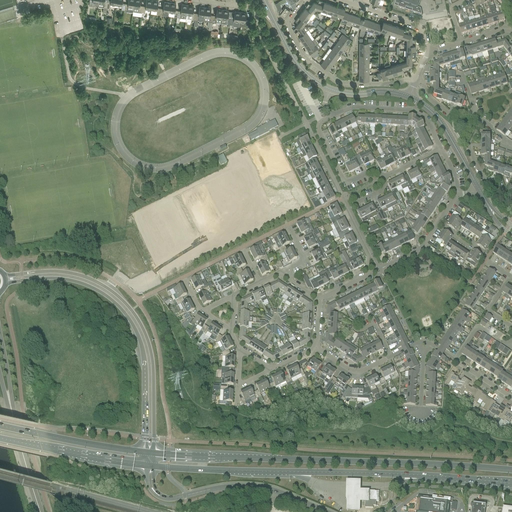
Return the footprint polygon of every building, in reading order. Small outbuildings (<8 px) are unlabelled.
[(98,0),(99,3),(104,4),(104,7),(103,12),(106,13),(107,8),(108,1),(105,1),(104,0),(98,0)] [(122,6),(121,10),(124,10),(125,4),(122,3),(122,0),(116,0),(116,5),(122,6)] [(134,8),(134,0),(128,0),(128,4),(125,4),(124,10),(128,10),(133,11),(134,8)] [(133,11),(142,12),(143,6),(140,6),(140,0),(134,0),(134,8),(133,11)] [(151,10),(153,0),(151,0),(146,0),(146,6),(143,6),(142,12),(145,13),(146,9),(151,10)] [(160,15),(161,8),(158,8),(159,1),(153,0),(151,10),(152,10),(157,11),(157,14),(160,15)] [(321,10),(324,2),(319,0),(318,3),(314,2),(316,8),(321,10)] [(398,8),(405,10),(406,7),(413,10),(412,12),(422,16),(421,9),(418,8),(419,5),(420,2),(419,1),(419,0),(395,0),(395,1),(396,1),(395,4),(399,5),(398,8)] [(169,12),(170,3),(164,2),(163,9),(161,8),(160,15),(169,16),(169,12)] [(316,8),(314,2),(311,5),(309,3),(305,8),(312,13),(316,8)] [(327,12),(329,3),(324,2),(321,10),(327,12)] [(176,3),(170,3),(169,12),(175,13),(174,17),(177,17),(178,11),(175,10),(176,3)] [(186,18),(188,5),(182,4),(181,11),(178,11),(177,17),(177,22),(180,23),(180,17),(186,18)] [(194,6),(188,5),(186,18),(192,19),(195,19),(196,13),(193,13),(194,6)] [(337,15),(340,7),(335,5),(332,14),(330,18),(335,19),(337,15)] [(204,21),(206,7),(200,7),(199,14),(196,13),(195,19),(195,20),(195,22),(194,26),(197,26),(198,22),(198,20),(204,21)] [(213,22),(213,16),(210,15),(211,8),(206,7),(204,21),(208,21),(207,26),(209,26),(208,29),(212,30),(213,22)] [(285,17),(290,10),(285,7),(280,14),(285,17)] [(345,9),(340,7),(337,15),(342,17),(344,12),(345,9)] [(312,13),(305,8),(302,12),(309,17),(312,13)] [(222,19),(223,10),(217,9),(216,16),(213,16),(213,22),(216,22),(216,18),(222,19)] [(221,23),(230,24),(231,18),(228,18),(229,11),(223,10),(221,23)] [(239,22),(241,12),(235,11),(234,18),(231,18),(230,24),(233,25),(233,26),(239,26),(239,25),(240,22),(239,22)] [(499,23),(497,13),(496,11),(490,12),(491,15),(494,25),(499,23)] [(252,21),(249,21),(249,20),(246,20),(247,13),(241,12),(239,22),(240,22),(239,25),(251,27),(252,21)] [(309,17),(302,12),(299,16),(306,22),(309,17)] [(347,23),(350,14),(344,12),(342,17),(340,21),(347,23)] [(505,21),(502,12),(497,13),(499,23),(505,21)] [(353,26),(356,16),(350,14),(347,23),(353,26)] [(494,25),(491,15),(486,17),(489,26),(494,25)] [(302,26),(306,22),(299,16),(295,21),(298,23),(296,26),(302,26)] [(367,30),(370,21),(364,19),(362,19),(362,18),(356,16),(353,26),(354,26),(359,27),(361,28),(367,30)] [(474,17),(468,19),(472,31),(478,30),(475,20),(474,17)] [(489,26),(486,17),(480,19),(483,28),(489,26)] [(468,19),(463,21),(464,24),(467,33),(472,31),(468,19)] [(483,28),(480,19),(475,20),(478,30),(483,28)] [(373,32),(376,23),(370,21),(367,30),(373,32)] [(386,32),(389,23),(383,21),(382,25),(383,25),(381,30),(380,33),(385,35),(386,32)] [(381,30),(383,25),(382,25),(376,23),(373,32),(379,34),(380,33),(381,30)] [(391,33),(394,25),(389,23),(386,32),(391,33)] [(467,33),(464,24),(458,26),(461,35),(467,33)] [(396,35),(399,27),(394,25),(391,33),(396,35)] [(306,26),(302,26),(296,26),(298,30),(295,32),(299,36),(306,31),(308,30),(308,29),(306,26)] [(401,37),(404,28),(399,27),(396,35),(401,37)] [(409,30),(404,28),(401,37),(407,39),(412,35),(408,34),(409,30)] [(302,41),(309,36),(306,31),(299,36),(302,41)] [(348,45),(351,40),(343,34),(339,39),(348,45)] [(412,39),(412,35),(407,39),(407,45),(416,45),(416,39),(412,39)] [(305,45),(312,40),(309,36),(302,41),(305,45)] [(344,50),(348,45),(339,39),(336,44),(344,50)] [(500,39),(495,41),(498,49),(503,47),(506,41),(501,42),(500,39)] [(308,50),(315,44),(312,40),(305,45),(308,50)] [(508,45),(506,41),(503,47),(507,52),(511,48),(511,43),(511,42),(508,45)] [(318,43),(315,44),(308,50),(311,54),(315,51),(319,49),(321,46),(318,43)] [(340,55),(344,50),(336,44),(332,49),(340,55)] [(336,60),(340,55),(332,49),(328,54),(336,60)] [(332,65),(336,60),(328,54),(324,59),(332,65)] [(455,63),(452,54),(447,56),(450,64),(451,67),(456,66),(455,63)] [(416,61),(416,56),(407,55),(407,61),(406,61),(412,65),(412,61),(416,61)] [(445,66),(442,57),(437,59),(438,62),(434,64),(439,68),(445,66)] [(329,71),(332,65),(324,59),(321,65),(329,71)] [(408,67),(412,65),(406,61),(401,63),(404,72),(409,70),(408,67)] [(393,75),(391,66),(390,64),(385,66),(385,68),(388,77),(393,75)] [(439,74),(439,68),(434,64),(434,68),(430,68),(430,73),(439,74)] [(508,83),(506,79),(504,74),(498,76),(501,85),(508,83)] [(501,85),(498,76),(492,78),(495,87),(501,85)] [(495,87),(492,78),(486,79),(489,89),(495,87)] [(489,89),(486,79),(480,81),(483,91),(489,89)] [(483,91),(480,81),(474,83),(477,93),(483,91)] [(477,93),(474,83),(468,85),(471,95),(477,93)] [(439,90),(439,84),(430,84),(430,90),(433,90),(433,94),(439,90)] [(441,101),(444,92),(439,90),(433,94),(437,95),(436,99),(441,101)] [(465,99),(460,97),(457,106),(462,107),(465,99)] [(352,116),(347,119),(350,126),(356,124),(352,116)] [(407,125),(408,125),(412,125),(412,127),(413,128),(415,127),(417,131),(414,132),(415,132),(423,128),(420,121),(415,118),(408,117),(408,119),(407,125)] [(346,129),(350,126),(347,119),(342,121),(346,129)] [(511,126),(504,120),(500,125),(508,131),(511,126)] [(269,132),(274,129),(278,127),(274,121),(256,130),(257,132),(248,136),(250,142),(269,132)] [(346,129),(342,121),(337,123),(341,131),(346,129)] [(341,131),(337,123),(332,126),(333,127),(338,138),(340,138),(339,136),(342,134),(341,131)] [(504,136),(508,131),(500,125),(496,130),(504,136)] [(333,127),(328,129),(333,141),(338,138),(333,127)] [(414,132),(411,134),(412,136),(414,138),(417,137),(425,133),(422,128),(423,128),(415,132),(414,132)] [(490,140),(490,135),(488,135),(488,132),(485,132),(484,133),(483,134),(483,135),(481,134),(481,140),(490,140)] [(298,148),(309,143),(307,138),(304,133),(301,135),(303,139),(296,143),(298,148)] [(427,138),(425,133),(417,137),(418,140),(415,142),(416,144),(427,138)] [(430,143),(427,138),(416,144),(418,148),(430,143)] [(312,148),(311,146),(312,146),(310,143),(310,144),(309,143),(298,148),(298,149),(300,153),(304,152),(312,148)] [(432,148),(430,143),(418,148),(421,153),(432,148)] [(410,156),(408,151),(405,146),(400,149),(405,158),(410,156)] [(306,157),(314,153),(312,148),(304,152),(301,153),(302,156),(300,157),(301,159),(303,158),(306,157)] [(405,158),(401,151),(400,149),(400,148),(397,149),(395,150),(394,148),(391,149),(393,153),(396,159),(398,157),(400,161),(405,158)] [(368,155),(365,156),(369,164),(374,161),(369,151),(366,152),(368,155)] [(271,152),(262,156),(264,160),(273,156),(271,152)] [(317,158),(314,153),(306,157),(309,162),(317,158)] [(364,166),(369,164),(365,156),(363,153),(356,156),(360,165),(362,164),(364,166)] [(216,158),(220,166),(227,163),(223,155),(216,158)] [(395,163),(392,156),(389,157),(388,155),(385,156),(390,166),(395,163)] [(273,156),(264,160),(266,164),(275,159),(273,156)] [(356,156),(353,158),(355,162),(350,164),(354,171),(359,169),(358,166),(360,165),(356,156)] [(390,166),(385,156),(383,157),(384,160),(382,161),(385,168),(390,166)] [(425,162),(426,164),(430,162),(431,165),(439,161),(437,156),(425,162)] [(490,162),(490,156),(481,156),(481,162),(485,162),(485,166),(490,162)] [(275,159),(266,164),(268,167),(277,163),(275,159)] [(381,159),(376,161),(380,171),(385,168),(382,161),(381,159)] [(315,160),(304,166),(307,171),(318,165),(315,160)] [(441,166),(439,161),(431,165),(433,168),(429,170),(430,172),(441,166)] [(493,173),(496,164),(490,162),(485,166),(489,167),(488,171),(493,173)] [(277,163),(268,167),(270,171),(279,167),(277,163)] [(354,171),(350,164),(345,166),(349,174),(354,171)] [(498,174),(501,166),(496,164),(493,173),(498,174)] [(256,171),(252,173),(257,182),(262,180),(261,177),(264,176),(259,165),(254,167),(256,171)] [(320,170),(318,165),(307,171),(309,175),(320,170)] [(444,171),(441,166),(430,172),(431,174),(435,172),(436,175),(444,171)] [(279,167),(270,171),(272,175),(282,170),(280,170),(279,167)] [(509,174),(511,175),(511,170),(511,169),(506,168),(503,176),(508,178),(509,174)] [(417,169),(412,172),(415,179),(420,177),(417,169)] [(282,170),(272,175),(273,174),(275,178),(284,174),(282,170)] [(314,179),(323,175),(320,170),(309,175),(312,180),(314,179)] [(446,176),(444,171),(436,175),(438,178),(439,180),(446,176)] [(415,179),(412,172),(407,174),(409,178),(406,179),(412,191),(415,189),(411,181),(415,179)] [(252,173),(247,176),(252,185),(257,182),(252,173)] [(284,174),(275,178),(277,182),(286,177),(284,174)] [(325,180),(323,175),(314,179),(317,184),(325,180)] [(447,175),(446,176),(439,180),(441,183),(441,185),(439,189),(438,189),(445,193),(445,194),(446,194),(450,188),(450,182),(451,182),(447,175)] [(247,176),(241,178),(246,188),(252,185),(247,176)] [(286,177),(277,182),(279,185),(288,181),(286,177)] [(410,187),(406,179),(404,180),(402,177),(397,179),(402,190),(407,188),(409,192),(412,191),(410,187)] [(241,178),(236,181),(241,190),(246,188),(241,178)] [(403,192),(397,179),(392,182),(396,189),(400,187),(403,192)] [(327,185),(325,180),(317,184),(319,189),(327,185)] [(236,181),(231,184),(236,193),(241,190),(236,181)] [(288,181),(279,185),(281,189),(289,185),(288,181)] [(396,189),(392,182),(387,184),(396,202),(399,201),(395,194),(398,193),(396,189)] [(231,184),(225,186),(230,196),(236,193),(231,184)] [(289,185),(281,189),(283,193),(281,193),(281,194),(291,189),(289,185)] [(330,189),(327,185),(319,189),(317,190),(319,195),(322,193),(330,189)] [(225,186),(220,189),(225,199),(230,196),(225,186)] [(220,189),(215,192),(219,201),(225,199),(220,189)] [(291,189),(281,194),(283,197),(292,193),(290,190),(291,189)] [(332,194),(330,189),(322,193),(324,198),(332,194)] [(442,198),(445,194),(445,193),(438,189),(436,191),(435,193),(442,198)] [(215,192),(209,195),(214,204),(219,201),(215,192)] [(292,193),(283,197),(285,201),(294,197),(292,193)] [(439,203),(442,198),(435,193),(432,198),(439,203)] [(324,198),(322,199),(324,204),(335,199),(332,194),(324,198)] [(209,195),(204,197),(209,207),(214,204),(209,195)] [(391,195),(386,197),(391,208),(396,205),(391,195)] [(204,197),(199,200),(203,209),(209,207),(204,197)] [(294,197),(285,201),(287,205),(296,201),(294,197)] [(391,208),(386,197),(382,200),(387,210),(391,208)] [(193,198),(188,201),(194,211),(197,209),(198,212),(203,209),(199,200),(195,202),(193,198)] [(273,198),(265,202),(267,208),(275,203),(273,198)] [(436,207),(439,203),(432,198),(430,200),(427,198),(426,200),(436,207)] [(387,210),(382,200),(377,202),(381,211),(382,211),(383,214),(387,212),(387,210)] [(436,207),(426,200),(425,202),(428,204),(426,207),(433,212),(436,207)] [(296,201),(287,205),(289,209),(298,204),(296,201)] [(275,203),(267,208),(270,212),(278,208),(275,203)] [(298,204),(289,209),(291,213),(300,208),(298,204)] [(331,213),(339,209),(336,204),(327,209),(328,211),(330,210),(331,213)] [(376,214),(372,205),(367,207),(372,218),(376,216),(380,222),(383,221),(379,213),(376,214)] [(372,218),(367,207),(362,210),(368,222),(370,221),(369,220),(372,218)] [(430,216),(433,212),(426,207),(424,209),(421,207),(420,209),(430,216)] [(278,208),(270,212),(272,217),(280,213),(278,208)] [(339,209),(331,213),(327,215),(331,222),(339,218),(338,216),(341,214),(339,209)] [(427,221),(430,216),(420,209),(419,209),(423,212),(421,214),(418,212),(417,214),(427,221)] [(368,222),(362,210),(357,212),(361,220),(361,219),(363,223),(367,221),(368,222)] [(471,211),(470,214),(483,222),(485,220),(471,211)] [(244,213),(236,217),(239,222),(247,218),(244,213)] [(280,213),(272,217),(275,222),(283,218),(280,213)] [(419,218),(417,220),(424,225),(427,221),(417,214),(416,215),(419,218)] [(451,229),(458,219),(453,216),(447,226),(451,229)] [(247,218),(239,222),(241,227),(249,223),(247,218)] [(340,221),(339,218),(331,222),(333,225),(335,230),(339,228),(346,224),(344,219),(340,221)] [(298,229),(309,224),(306,219),(296,224),(298,229)] [(456,231),(462,222),(458,219),(451,229),(456,231)] [(465,230),(471,220),(469,219),(468,220),(466,219),(461,227),(465,230)] [(411,223),(414,225),(420,229),(421,230),(424,225),(417,220),(416,223),(412,221),(411,223)] [(470,233),(475,225),(471,222),(472,220),(471,220),(465,230),(470,233)] [(227,221),(221,225),(224,231),(231,228),(227,221)] [(249,223),(241,227),(244,232),(252,228),(249,223)] [(480,226),(478,225),(476,223),(470,233),(474,236),(480,226)] [(313,231),(312,228),(309,224),(298,229),(301,234),(304,233),(305,235),(313,231)] [(349,229),(346,224),(335,230),(339,237),(344,235),(342,232),(349,229)] [(411,232),(412,232),(416,235),(420,229),(414,225),(412,228),(410,230),(411,232)] [(479,239),(482,235),(484,231),(482,229),(483,228),(480,226),(474,236),(479,239)] [(231,228),(224,231),(228,238),(234,234),(231,228)] [(252,228),(244,232),(246,237),(254,233),(252,228)] [(414,240),(412,235),(408,228),(406,230),(408,233),(405,235),(409,242),(414,240)] [(442,243),(448,233),(444,230),(438,240),(442,243)] [(317,239),(313,231),(305,235),(306,238),(303,239),(306,244),(317,239)] [(205,232),(199,236),(203,242),(209,239),(205,232)] [(409,242),(405,235),(402,236),(400,232),(398,233),(404,245),(409,242)] [(398,233),(396,234),(398,238),(395,240),(399,247),(404,245),(398,233)] [(451,239),(452,238),(452,237),(453,236),(451,235),(448,233),(442,243),(444,244),(443,246),(445,247),(444,249),(445,249),(451,239)] [(234,234),(228,238),(231,244),(237,241),(234,234)] [(287,239),(284,234),(278,237),(277,234),(271,237),(275,244),(278,243),(287,239)] [(333,240),(334,243),(344,238),(345,239),(343,240),(342,241),(341,242),(342,244),(343,244),(344,244),(346,243),(354,239),(351,234),(345,237),(344,235),(339,237),(333,240)] [(481,248),(487,238),(483,235),(476,245),(481,248)] [(399,247),(395,240),(392,241),(391,237),(389,238),(394,250),(399,247)] [(394,250),(389,238),(387,239),(388,243),(386,244),(389,252),(394,250)] [(485,251),(491,241),(487,238),(481,248),(485,251)] [(209,239),(203,242),(206,249),(212,246),(209,239)] [(289,244),(287,239),(278,243),(281,248),(278,249),(279,252),(285,249),(283,247),(289,244)] [(324,244),(323,242),(319,243),(319,244),(317,239),(306,244),(308,249),(317,245),(319,247),(324,244)] [(355,245),(356,244),(354,239),(346,243),(344,244),(343,244),(346,249),(347,251),(349,250),(349,251),(356,247),(355,245)] [(383,246),(381,242),(379,243),(380,246),(384,253),(384,255),(389,252),(386,244),(383,246)] [(449,255),(455,245),(450,242),(445,250),(448,252),(447,253),(449,255)] [(497,256),(502,249),(499,247),(502,244),(500,242),(493,253),(497,256)] [(255,248),(249,251),(252,256),(260,252),(262,251),(260,246),(259,243),(254,246),(255,248)] [(384,253),(380,246),(377,247),(375,243),(373,245),(379,256),(384,253)] [(453,258),(460,248),(455,245),(449,255),(453,258)] [(212,246),(206,249),(209,255),(215,252),(212,246)] [(502,259),(509,248),(507,247),(505,251),(502,249),(497,256),(502,259)] [(458,261),(464,251),(460,248),(453,258),(455,259),(456,258),(459,259),(458,261)] [(506,262),(511,255),(508,253),(511,250),(509,248),(502,259),(506,262)] [(286,252),(285,249),(279,252),(281,255),(283,253),(286,258),(294,254),(292,249),(286,252)] [(320,250),(311,254),(313,259),(321,256),(324,254),(322,249),(320,250)] [(470,265),(478,252),(475,251),(473,250),(472,251),(467,259),(465,262),(470,265)] [(464,251),(458,261),(460,262),(459,263),(462,264),(463,262),(469,254),(464,251)] [(263,257),(260,252),(252,256),(254,261),(260,258),(261,261),(267,258),(265,255),(263,257)] [(476,265),(482,256),(482,255),(480,254),(478,252),(470,265),(474,268),(476,265)] [(358,269),(363,266),(360,259),(357,260),(354,255),(353,253),(351,254),(353,258),(358,269)] [(297,259),(294,254),(286,258),(288,263),(297,259)] [(349,269),(343,256),(342,255),(339,256),(343,265),(344,266),(340,269),(343,276),(348,274),(347,270),(349,269)] [(346,255),(343,256),(349,269),(352,268),(353,271),(358,269),(353,258),(348,260),(346,255)] [(227,259),(231,266),(234,265),(243,261),(240,256),(234,259),(233,256),(227,259)] [(323,261),(321,256),(313,259),(316,264),(323,261)] [(259,271),(268,267),(265,262),(268,261),(267,258),(261,261),(263,264),(257,266),(259,271)] [(245,266),(243,261),(234,265),(236,270),(234,271),(235,274),(241,271),(239,269),(245,266)] [(343,276),(340,269),(339,269),(338,265),(335,266),(337,270),(335,271),(338,278),(339,278),(340,279),(342,278),(342,277),(343,276)] [(273,271),(271,266),(268,268),(268,267),(259,271),(262,276),(273,271)] [(338,278),(333,267),(325,271),(329,279),(332,278),(333,281),(338,278)] [(496,274),(489,269),(486,274),(493,279),(496,274)] [(242,274),(241,271),(235,274),(239,282),(242,280),(250,276),(248,271),(242,274)] [(327,280),(329,279),(325,271),(318,275),(320,279),(324,286),(329,283),(327,280)] [(193,286),(201,281),(199,276),(202,275),(200,272),(195,275),(196,278),(190,281),(193,286)] [(493,279),(486,274),(483,278),(490,283),(493,279)] [(231,280),(229,277),(228,275),(225,276),(227,279),(222,281),(226,290),(231,287),(228,282),(231,280)] [(253,281),(250,276),(242,280),(244,285),(253,281)] [(308,281),(306,276),(305,277),(303,278),(302,278),(306,286),(310,284),(314,291),(319,288),(315,281),(313,278),(308,281)] [(226,290),(222,281),(221,281),(220,279),(216,281),(214,278),(211,279),(213,282),(213,283),(216,288),(218,287),(221,292),(226,290)] [(490,283),(483,278),(480,283),(487,288),(490,283)] [(324,286),(320,279),(315,281),(319,288),(324,286)] [(208,287),(204,280),(202,281),(201,281),(193,286),(195,291),(201,288),(203,290),(208,287)] [(271,292),(278,289),(278,281),(268,287),(271,292)] [(282,291),(286,286),(278,281),(278,289),(278,288),(282,291)] [(373,283),(374,284),(377,291),(382,288),(378,281),(373,283)] [(487,288),(480,283),(477,287),(484,292),(487,288)] [(374,284),(369,287),(373,294),(378,292),(377,291),(374,284)] [(176,288),(174,285),(166,290),(167,290),(168,292),(173,290),(175,294),(184,290),(181,285),(176,288)] [(505,299),(511,288),(507,285),(502,293),(505,294),(503,298),(505,299)] [(283,295),(288,298),(293,291),(286,286),(282,291),(285,293),(283,295)] [(200,301),(209,297),(207,292),(210,290),(208,287),(203,290),(204,293),(198,296),(200,301)] [(272,294),(271,292),(268,287),(263,289),(267,297),(272,294)] [(373,294),(369,287),(364,289),(368,297),(373,294)] [(484,292),(477,287),(474,292),(481,297),(484,292)] [(368,297),(364,289),(359,291),(363,299),(368,297)] [(182,301),(181,298),(186,295),(184,290),(175,294),(178,299),(175,301),(176,304),(182,301)] [(266,300),(265,298),(261,290),(256,292),(260,300),(262,304),(264,303),(263,302),(266,300)] [(293,301),(297,294),(293,291),(288,298),(286,302),(290,305),(293,301)] [(363,299),(359,291),(355,294),(358,302),(363,299)] [(256,292),(249,296),(252,302),(254,300),(255,303),(260,300),(256,292)] [(481,297),(474,292),(471,297),(478,301),(481,297)] [(299,302),(301,304),(305,298),(297,294),(293,301),(297,304),(299,302)] [(358,302),(355,294),(350,296),(354,304),(358,302)] [(247,304),(252,302),(249,296),(241,300),(247,304)] [(354,304),(350,296),(345,299),(349,306),(354,304)] [(203,306),(211,302),(212,302),(209,297),(200,301),(203,306)] [(478,301),(471,297),(468,301),(475,306),(478,301)] [(349,306),(345,299),(340,301),(344,309),(349,306)] [(183,303),(182,301),(176,304),(178,306),(181,305),(183,310),(192,305),(189,300),(183,303)] [(344,309),(340,301),(335,304),(334,302),(330,304),(330,306),(329,307),(333,309),(337,307),(339,311),(344,309)] [(475,306),(468,301),(465,306),(475,312),(476,310),(473,308),(475,306)] [(194,310),(192,305),(183,310),(185,315),(183,316),(184,319),(190,316),(188,313),(194,310)] [(381,317),(392,311),(389,306),(380,310),(382,313),(380,314),(381,317)] [(337,320),(337,314),(333,314),(333,309),(329,307),(328,309),(327,309),(327,316),(328,316),(328,319),(337,320)] [(241,309),(240,317),(249,318),(249,312),(247,312),(247,309),(241,309)] [(462,310),(459,315),(469,322),(471,320),(468,318),(470,315),(462,310)] [(311,319),(311,311),(305,311),(305,314),(302,314),(302,319),(311,319)] [(395,316),(392,311),(381,317),(382,319),(385,318),(386,321),(395,316)] [(192,319),(189,323),(188,324),(191,325),(193,323),(197,326),(203,318),(198,315),(194,320),(192,319)] [(469,322),(459,315),(455,320),(463,325),(465,323),(468,324),(469,322)] [(386,327),(398,322),(395,316),(386,321),(388,324),(385,325),(386,327)] [(207,321),(203,318),(197,326),(202,329),(200,331),(203,333),(206,328),(204,326),(207,321)] [(302,319),(302,320),(302,326),(310,327),(311,319),(302,319)] [(463,325),(455,320),(452,325),(463,332),(464,330),(462,328),(463,325)] [(480,325),(483,327),(485,328),(488,323),(483,320),(480,325)] [(400,327),(398,322),(386,327),(388,330),(390,328),(392,331),(400,327)] [(206,328),(203,333),(205,335),(204,336),(209,339),(217,327),(212,324),(209,330),(206,328)] [(463,332),(452,325),(449,330),(457,335),(459,333),(461,334),(463,332)] [(310,335),(310,327),(302,326),(301,331),(304,331),(304,335),(310,335)] [(218,336),(221,330),(217,327),(209,339),(213,342),(214,341),(216,342),(221,338),(218,336)] [(392,338),(403,333),(400,327),(392,331),(393,334),(391,336),(392,338)] [(248,329),(239,328),(239,340),(245,337),(246,329),(248,329)] [(336,331),(327,330),(327,334),(325,333),(325,342),(326,342),(331,339),(331,336),(336,336),(336,331)] [(457,335),(449,330),(445,335),(456,342),(457,340),(455,338),(457,335)] [(406,338),(403,333),(392,338),(393,341),(396,339),(397,342),(406,338)] [(456,342),(445,335),(442,340),(450,345),(452,343),(454,344),(456,342)] [(239,340),(240,341),(247,345),(250,340),(245,337),(239,340)] [(222,341),(221,338),(216,342),(217,344),(220,342),(222,347),(231,343),(228,338),(222,341)] [(411,349),(409,350),(408,347),(406,345),(408,343),(406,338),(397,342),(399,345),(396,346),(397,349),(401,347),(402,350),(404,353),(398,356),(400,358),(404,356),(406,359),(405,359),(405,360),(413,356),(414,355),(411,349)] [(250,340),(247,345),(253,349),(258,342),(253,339),(252,341),(250,340)] [(342,342),(337,339),(335,343),(332,341),(327,343),(326,344),(333,349),(334,347),(337,349),(342,342)] [(383,349),(377,339),(375,340),(376,343),(374,344),(378,352),(383,349)] [(290,343),(294,351),(302,347),(299,341),(296,343),(295,340),(290,343)] [(442,355),(444,353),(446,350),(449,352),(451,350),(448,348),(450,345),(442,340),(439,345),(441,347),(439,349),(437,352),(435,351),(432,356),(433,357),(441,362),(440,361),(441,358),(444,360),(446,358),(442,355)] [(348,342),(346,341),(344,344),(342,342),(337,349),(342,352),(348,342)] [(258,342),(253,349),(258,352),(262,345),(258,342)] [(350,344),(348,342),(342,352),(346,355),(351,348),(348,347),(350,344)] [(233,347),(231,343),(222,347),(224,351),(221,353),(222,355),(229,353),(227,350),(233,347)] [(378,352),(374,344),(371,345),(369,343),(367,344),(373,354),(378,352)] [(292,351),(290,347),(288,344),(283,346),(287,354),(292,351)] [(367,344),(365,345),(367,348),(364,349),(368,357),(373,354),(367,344)] [(262,345),(258,352),(259,353),(266,358),(269,352),(266,350),(267,348),(264,346),(262,345)] [(287,354),(283,346),(279,349),(282,356),(287,354)] [(466,358),(473,347),(471,346),(469,349),(466,347),(461,355),(466,358)] [(471,361),(475,353),(478,350),(473,347),(466,358),(471,361)] [(346,355),(345,357),(354,363),(355,361),(357,361),(357,357),(353,355),(356,351),(351,348),(346,355)] [(506,356),(510,351),(505,348),(502,352),(502,353),(506,356)] [(272,362),(282,356),(279,349),(278,349),(280,351),(272,354),(272,362)] [(365,358),(368,357),(364,349),(359,351),(361,355),(357,357),(357,361),(359,362),(359,363),(366,360),(365,358)] [(475,364),(482,353),(480,352),(478,355),(475,353),(471,361),(475,364)] [(234,363),(235,357),(229,357),(229,353),(222,355),(222,357),(225,357),(225,362),(234,363)] [(480,367),(484,359),(482,358),(484,354),(482,353),(475,364),(480,367)] [(416,361),(413,356),(405,360),(406,363),(404,364),(405,367),(416,361)] [(441,362),(433,357),(429,362),(440,369),(441,366),(439,364),(441,362)] [(484,370),(491,359),(489,358),(487,361),(484,359),(480,367),(484,370)] [(311,370),(317,362),(312,359),(309,364),(306,363),(303,368),(305,370),(307,367),(311,370)] [(489,373),(493,365),(495,363),(493,361),(493,360),(491,359),(484,370),(489,373)] [(405,367),(403,367),(404,369),(406,369),(409,367),(410,370),(418,367),(419,366),(416,361),(405,367)] [(234,368),(234,363),(225,362),(225,368),(221,367),(221,371),(227,371),(228,368),(234,368)] [(320,372),(317,370),(321,364),(317,362),(311,370),(315,373),(314,375),(316,377),(320,372)] [(434,372),(435,371),(436,369),(438,371),(440,369),(429,362),(426,367),(427,367),(434,372)] [(493,376),(500,365),(498,364),(496,367),(493,365),(489,373),(493,376)] [(296,365),(291,368),(296,377),(300,374),(302,377),(304,375),(304,374),(302,370),(299,371),(296,365)] [(498,378),(502,371),(500,369),(502,366),(500,365),(493,376),(498,378)] [(326,377),(331,369),(327,366),(322,373),(320,372),(316,377),(317,377),(319,379),(322,374),(326,377)] [(386,367),(384,368),(389,376),(394,374),(395,377),(398,376),(394,367),(391,368),(390,366),(387,368),(386,367)] [(419,368),(418,367),(410,370),(410,371),(410,372),(408,372),(408,378),(416,378),(416,375),(418,375),(419,368)] [(427,375),(427,379),(436,379),(436,374),(434,374),(434,372),(427,367),(426,368),(426,375),(427,375)] [(296,377),(291,368),(286,370),(289,376),(286,378),(290,385),(293,383),(291,379),(296,377)] [(389,376),(384,368),(383,369),(383,370),(380,372),(383,378),(381,379),(383,385),(386,383),(384,379),(389,376)] [(334,379),(332,377),(336,372),(331,369),(326,377),(323,381),(323,382),(325,382),(327,381),(328,382),(327,384),(330,386),(331,384),(334,379)] [(233,380),(234,374),(227,374),(227,371),(221,371),(221,379),(233,380)] [(502,382),(509,372),(507,371),(505,374),(502,372),(503,371),(502,371),(498,378),(497,379),(502,382)] [(508,376),(510,373),(509,372),(502,382),(506,385),(511,378),(508,376)] [(289,383),(286,378),(284,379),(281,373),(276,375),(280,385),(282,388),(287,385),(287,387),(290,385),(289,383)] [(445,383),(449,385),(451,381),(454,383),(455,384),(457,379),(458,379),(458,378),(454,375),(454,374),(452,373),(445,383)] [(275,387),(280,385),(276,375),(271,378),(274,384),(271,385),(275,393),(278,392),(277,389),(275,387)] [(339,386),(345,378),(341,375),(337,380),(334,379),(331,384),(330,386),(324,394),(327,396),(334,386),(335,383),(339,386)] [(383,385),(381,379),(378,380),(376,376),(372,377),(372,376),(370,377),(374,385),(379,383),(381,386),(383,385)] [(374,385),(370,377),(368,378),(369,379),(365,381),(367,384),(365,386),(366,389),(369,395),(372,393),(371,392),(376,389),(374,385)] [(341,398),(348,388),(345,386),(349,381),(345,378),(339,386),(344,389),(339,396),(340,397),(341,398)] [(458,393),(467,380),(463,378),(461,381),(458,379),(457,379),(455,384),(454,383),(454,385),(457,387),(455,391),(458,393)] [(233,385),(233,380),(221,379),(221,385),(220,385),(220,388),(226,388),(227,385),(233,385)] [(471,383),(467,380),(458,393),(462,396),(463,395),(466,397),(468,394),(469,393),(471,389),(468,386),(471,383)] [(272,394),(275,393),(271,385),(268,387),(265,381),(260,383),(265,392),(270,390),(272,394)] [(265,392),(260,383),(255,386),(258,392),(256,393),(258,398),(261,397),(260,395),(265,392)] [(357,399),(357,386),(355,386),(355,388),(352,387),(351,390),(348,388),(341,398),(344,400),(345,398),(357,399)] [(369,395),(366,389),(363,390),(363,388),(359,388),(359,386),(357,386),(357,399),(367,400),(368,402),(371,401),(369,395)] [(473,401),(480,391),(477,389),(477,391),(472,387),(471,389),(469,393),(472,395),(469,399),(473,401)] [(226,391),(226,388),(220,388),(220,391),(223,391),(223,396),(232,397),(233,391),(226,391)] [(250,388),(245,391),(250,400),(255,397),(256,400),(258,398),(256,393),(253,394),(250,388)] [(250,400),(245,391),(240,393),(243,399),(240,401),(243,406),(246,405),(245,402),(250,400)] [(482,393),(480,391),(473,401),(477,404),(479,400),(483,402),(486,398),(486,397),(482,394),(482,393)] [(226,402),(230,402),(232,402),(232,397),(223,396),(223,402),(219,402),(219,405),(225,405),(226,402)] [(483,409),(486,412),(493,401),(491,400),(490,401),(486,398),(483,402),(482,402),(482,403),(485,405),(483,409)] [(496,403),(493,401),(486,412),(485,414),(483,417),(487,419),(493,410),(496,412),(500,407),(499,407),(495,404),(496,403)] [(501,420),(508,410),(509,407),(507,406),(505,409),(500,406),(499,407),(500,407),(496,412),(499,415),(497,418),(501,420)] [(511,413),(510,412),(510,411),(508,410),(501,420),(505,422),(506,420),(509,422),(511,421),(511,413)] [(359,491),(359,482),(345,482),(344,511),(345,511),(358,511),(359,503),(368,503),(369,492),(359,491)] [(376,506),(376,502),(379,502),(379,492),(369,492),(369,501),(365,501),(365,508),(373,509),(373,506),(376,506)] [(446,511),(448,500),(447,500),(447,499),(444,499),(444,500),(436,499),(436,498),(433,498),(433,500),(419,498),(419,500),(417,499),(415,511),(418,511),(417,511),(446,511)] [(485,511),(486,505),(473,503),(473,505),(471,504),(471,507),(472,507),(471,511),(485,511)]
